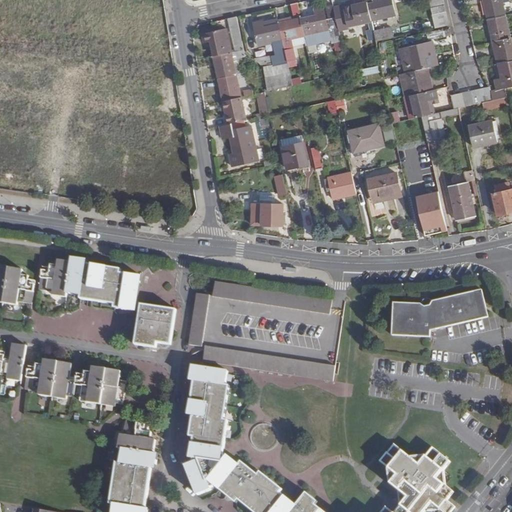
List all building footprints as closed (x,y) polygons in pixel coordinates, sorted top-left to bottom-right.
[(342,3),(343,5),(348,26),(396,16),(391,0),(383,0),(383,1),(368,4),(367,0),(354,0),(351,1),(342,3)] [(442,0),(428,0),(435,28),(449,24),(442,0)] [(497,90),(505,88),(511,86),(511,43),(511,38),(503,4),(502,0),(483,0),(489,27),(493,26),(496,41),(492,42),(498,64),(501,78),(498,79),(495,80),(497,90)] [(297,3),(290,5),(294,20),(279,23),(279,24),(265,27),(263,21),(254,23),(259,46),(273,43),(276,56),(255,60),(264,68),(268,91),(302,84),(301,77),(291,79),(289,67),(298,65),(297,60),(296,60),(293,49),(285,51),(284,46),(283,40),(304,36),(328,30),(331,30),(334,44),(342,42),(339,32),(336,17),(326,19),(323,7),(314,10),(315,16),(301,19),(297,3)] [(333,6),(336,17),(339,32),(349,30),(348,26),(343,5),(333,6)] [(236,17),(228,18),(236,52),(237,59),(245,57),(236,17)] [(391,28),(374,31),(376,39),(376,41),(393,37),(391,28)] [(449,28),(426,33),(428,40),(451,35),(449,28)] [(231,124),(247,120),(241,97),(236,75),(231,53),(226,29),(202,34),(204,43),(211,42),(214,57),(217,56),(221,70),(216,71),(220,88),(224,87),(227,100),(230,114),(226,115),(228,125),(231,124)] [(376,39),(374,31),(373,29),(367,31),(369,41),(376,39)] [(304,36),(306,41),(306,44),(330,39),(328,30),(304,36)] [(0,60),(160,81),(164,53),(0,31),(0,60)] [(283,40),(284,46),(306,41),(304,36),(283,40)] [(422,116),(429,115),(426,102),(431,101),(429,91),(434,90),(432,81),(423,44),(400,50),(407,80),(411,96),(414,109),(411,110),(404,111),(406,120),(415,118),(416,118),(422,116)] [(231,53),(236,75),(241,74),(237,59),(236,52),(231,53)] [(378,66),(369,68),(370,74),(380,71),(378,66)] [(236,75),(241,97),(246,96),(244,90),(241,74),(236,75)] [(411,96),(407,80),(403,81),(406,97),(407,96),(411,96)] [(482,103),(507,97),(506,91),(491,94),(491,91),(490,87),(451,96),(454,109),(458,108),(482,103)] [(244,90),(246,96),(253,94),(252,88),(244,90)] [(0,123),(51,130),(54,99),(0,92),(0,123)] [(509,105),(507,97),(482,103),(484,110),(509,105)] [(337,109),(335,100),(327,101),(329,110),(337,109)] [(484,110),(482,103),(458,108),(460,114),(461,120),(485,115),(484,110)] [(71,135),(163,147),(167,117),(75,104),(71,135)] [(460,114),(458,108),(454,109),(434,114),(429,115),(422,116),(424,127),(428,143),(447,138),(442,119),(460,114)] [(392,123),(400,121),(399,114),(390,116),(392,123)] [(424,127),(422,116),(416,118),(415,118),(418,129),(424,127)] [(493,120),(469,126),(474,148),(498,143),(495,130),(499,130),(496,121),(493,121),(493,120)] [(233,130),(231,124),(228,125),(220,127),(223,140),(231,138),(234,153),(229,154),(233,168),(260,161),(252,126),(233,130)] [(379,124),(350,131),(355,152),(384,145),(379,124)] [(304,143),(283,148),(288,169),(309,165),(304,143)] [(319,147),(311,149),(316,169),(323,167),(319,147)] [(469,182),(475,181),(473,171),(464,173),(466,183),(450,187),(458,221),(476,217),(469,182)] [(357,194),(352,172),(328,178),(333,200),(357,194)] [(373,199),(401,193),(397,173),(369,180),(373,199)] [(287,195),(283,174),(275,177),(279,197),(287,195)] [(509,182),(493,187),(495,194),(511,189),(509,182)] [(511,190),(493,195),(498,215),(511,211),(511,190)] [(427,236),(449,231),(439,192),(417,197),(427,236)] [(402,197),(401,193),(373,199),(375,204),(402,197)] [(253,205),(252,225),(283,226),(284,205),(263,204),(263,205),(253,205)] [(88,260),(74,258),(73,261),(68,292),(83,295),(82,298),(117,304),(116,308),(137,310),(142,277),(122,274),(123,270),(88,264),(88,260)] [(54,294),(68,296),(68,292),(73,261),(60,259),(59,265),(52,264),(51,270),(46,269),(43,289),(55,291),(54,294)] [(0,301),(19,304),(20,301),(33,303),(36,283),(29,282),(31,275),(24,274),(24,270),(0,265),(0,301)] [(334,299),(327,298),(253,287),(218,281),(215,296),(332,314),(332,308),(334,299)] [(424,305),(421,303),(396,302),(394,335),(428,337),(432,335),(433,327),(435,327),(436,329),(488,317),(482,290),(431,302),(430,304),(424,305)] [(197,295),(190,344),(203,346),(211,297),(197,295)] [(143,305),(138,344),(157,347),(158,342),(173,344),(178,310),(143,305)] [(0,373),(9,375),(8,378),(22,380),(27,346),(14,344),(11,359),(4,358),(5,354),(0,353),(0,344),(0,342),(0,341),(0,373)] [(205,362),(334,381),(336,366),(208,346),(205,362)] [(30,370),(28,389),(41,391),(40,394),(67,398),(68,395),(82,398),(82,401),(116,406),(116,403),(124,404),(126,386),(119,384),(121,371),(94,366),(93,372),(86,371),(85,374),(79,374),(78,380),(70,379),(73,363),(46,359),(45,365),(38,363),(37,371),(30,370)] [(324,511),(316,506),(318,503),(308,494),(297,507),(281,493),(284,490),(262,472),(260,475),(244,463),(241,466),(230,457),(228,459),(224,455),(229,420),(225,420),(231,385),(227,385),(229,372),(195,367),(193,380),(197,381),(191,416),(195,417),(192,438),(195,438),(192,459),(196,460),(195,463),(188,466),(199,495),(211,490),(211,488),(217,486),(238,504),(240,502),(252,511),(324,511)] [(119,449),(124,449),(155,454),(157,441),(151,440),(152,433),(147,432),(148,425),(127,422),(125,436),(121,435),(119,449)] [(452,504),(450,503),(448,500),(455,492),(445,485),(444,471),(451,462),(435,449),(428,457),(413,458),(396,445),(383,461),(390,467),(390,484),(400,492),(402,505),(399,508),(396,511),(392,511),(387,508),(383,511),(425,511),(433,503),(443,511),(444,511),(451,511),(455,507),(452,504)] [(115,511),(150,511),(151,510),(146,509),(153,468),(157,468),(159,455),(155,454),(124,449),(121,463),(117,463),(111,504),(116,504),(115,511)]
